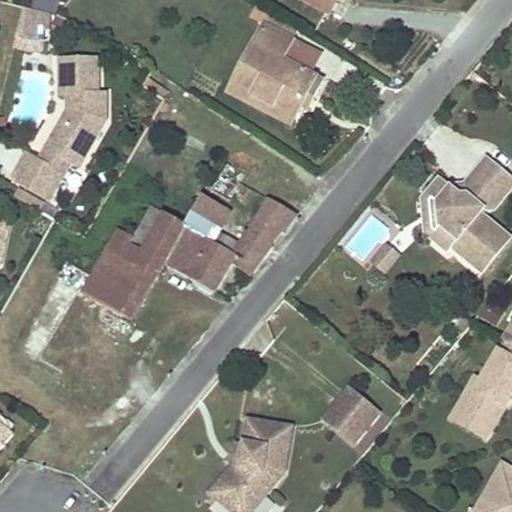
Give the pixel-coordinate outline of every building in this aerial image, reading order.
[(34,0),(33,11),(58,14),(59,0),(34,0)] [(300,0),(329,15),(333,8),(337,0),(300,0)] [(306,97),(309,99),(313,101),(322,83),(283,62),(293,43),(262,27),(233,88),(294,120),(300,108),(306,97)] [(33,42),(21,39),(15,60),(30,64),(33,64),(33,55),(45,55),(45,42),(33,42)] [(45,55),(33,55),(33,64),(45,64),(45,55)] [(102,62),(64,62),(63,97),(71,97),(71,113),(42,163),(29,156),(15,181),(52,203),(74,165),(82,170),(109,123),(109,96),(102,96),(102,62)] [(229,95),(290,127),(294,120),(233,88),(229,95)] [(309,99),(306,97),(300,108),(308,111),(313,101),(309,99)] [(445,223),(436,234),(453,249),(457,244),(487,269),(511,238),(511,232),(485,211),(488,207),(498,206),(511,188),(511,173),(490,156),(469,182),(470,193),(464,194),(452,184),(443,177),(431,192),(443,202),(445,223)] [(243,179),(226,168),(210,194),(227,204),(243,179)] [(452,184),(464,194),(470,193),(469,182),(452,184)] [(431,231),(436,234),(445,223),(443,202),(431,192),(427,197),(431,231)] [(226,240),(224,245),(222,249),(214,245),(219,236),(215,233),(225,213),(200,199),(184,228),(151,210),(133,240),(117,232),(106,252),(156,279),(163,266),(216,295),(234,263),(250,275),(260,262),(251,256),(252,254),(241,249),(226,240)] [(280,234),(282,235),(283,235),(296,218),(268,202),(249,235),(270,247),(280,234)] [(66,231),(71,235),(77,238),(82,229),(71,223),(66,231)] [(0,266),(2,267),(11,227),(0,224),(0,266)] [(251,256),(260,262),(270,247),(249,235),(241,249),(252,254),(251,256)] [(383,242),(366,261),(384,276),(400,257),(383,242)] [(131,322),(156,279),(106,252),(92,277),(82,294),(131,322)] [(92,277),(79,270),(66,263),(56,279),(82,294),(92,277)] [(105,397),(143,332),(55,281),(17,347),(105,397)] [(511,330),(500,350),(511,357),(511,330)] [(511,357),(500,350),(479,386),(475,394),(468,390),(455,414),(484,431),(501,401),(506,403),(511,392),(511,357)] [(475,394),(479,386),(473,383),(468,390),(475,394)] [(328,418),(357,442),(382,412),(353,387),(328,418)] [(484,431),(455,414),(450,423),(483,442),(506,403),(501,401),(484,431)] [(0,454),(16,436),(0,423),(4,418),(0,415),(0,454)] [(238,464),(215,494),(238,511),(256,511),(287,471),(295,426),(252,419),(248,443),(244,465),(238,464)] [(242,441),(238,464),(244,465),(248,443),(242,441)] [(511,511),(511,475),(500,469),(474,511),(511,511)]
